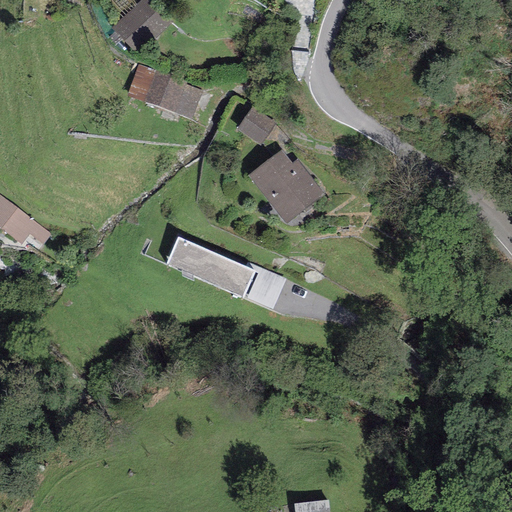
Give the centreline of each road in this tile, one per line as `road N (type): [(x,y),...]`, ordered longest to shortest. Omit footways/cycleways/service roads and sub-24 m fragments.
road 1 (unclassified): [(511,237),(331,99),(323,49),(342,0)]
road 2 (unknown): [(412,156),(384,162),(307,141),(234,79)]
